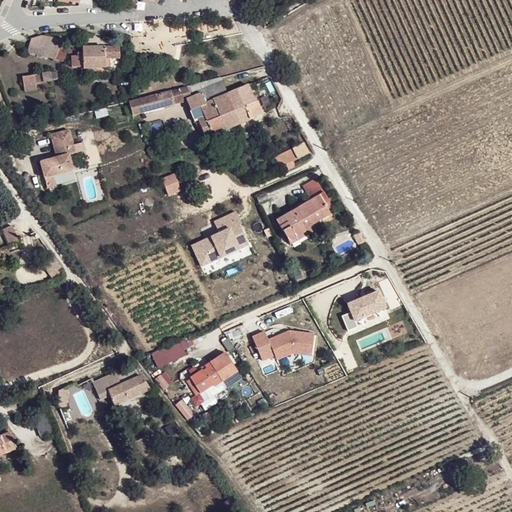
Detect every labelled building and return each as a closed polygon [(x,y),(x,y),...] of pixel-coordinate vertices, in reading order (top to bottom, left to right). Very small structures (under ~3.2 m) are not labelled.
[(65,41),(40,35),(32,38),(27,52),(51,58),(58,60),(62,62),(67,54),(60,51),(65,41)] [(110,58),(120,58),(119,46),(84,47),(83,52),(78,53),(78,56),(72,56),(72,67),(83,66),(83,68),(111,66),(110,58)] [(57,71),(50,72),(52,82),(59,80),(57,71)] [(52,82),(50,72),(43,73),(44,83),(52,82)] [(36,85),(44,83),(43,73),(35,74),(36,85)] [(36,85),(35,74),(23,76),(26,91),(37,90),(36,85)] [(222,76),(170,90),(176,104),(225,83),(223,79),(222,76)] [(228,92),(225,83),(187,100),(195,120),(198,119),(206,138),(240,124),(234,110),(220,115),(214,98),(228,92)] [(234,110),(240,124),(261,116),(256,101),(248,84),(228,92),(214,98),(220,115),(234,110)] [(170,90),(128,102),(134,116),(176,104),(170,90)] [(256,101),(261,116),(265,114),(259,100),(256,101)] [(46,117),(55,116),(52,104),(43,105),(46,117)] [(69,130),(54,134),(58,151),(60,151),(61,156),(57,157),(40,161),(45,178),(73,170),(69,154),(75,153),(69,130)] [(58,151),(54,134),(51,135),(57,157),(61,156),(60,151),(58,151)] [(294,161),(310,153),(305,143),(275,157),(283,173),(297,166),(294,161)] [(167,197),(181,192),(174,174),(160,179),(167,197)] [(307,193),(311,200),(319,196),(324,204),(327,203),(327,204),(330,202),(320,186),(307,193)] [(313,218),(328,210),(326,206),(328,205),(327,203),(324,204),(319,196),(277,221),(288,240),(289,241),(291,242),(293,242),(294,242),(295,241),(296,239),(296,237),(311,229),(309,226),(316,222),(313,218)] [(330,214),(328,210),(313,218),(316,222),(330,214)] [(217,221),(222,233),(193,246),(201,265),(249,243),(240,225),(243,224),(237,212),(217,221)] [(10,245),(19,241),(12,224),(3,228),(10,245)] [(311,229),(296,237),(298,241),(312,232),(311,229)] [(349,312),(342,315),(348,329),(357,326),(355,321),(386,308),(378,290),(345,304),(349,312)] [(265,332),(253,337),(263,361),(275,355),(277,360),(291,354),(312,356),(314,334),(290,331),(286,333),(269,340),(265,332)] [(225,352),(205,365),(207,368),(202,371),(200,370),(189,377),(199,392),(210,386),(211,387),(237,371),(225,352)] [(112,404),(148,387),(140,375),(133,377),(129,369),(95,383),(99,391),(105,389),(112,404)] [(58,390),(58,408),(68,408),(68,390),(58,390)] [(5,432),(12,450),(17,448),(9,430),(5,432)] [(0,455),(12,450),(5,432),(0,433),(0,455)] [(145,469),(158,464),(149,442),(140,446),(141,450),(137,452),(139,457),(144,455),(145,459),(142,461),(145,469)] [(200,511),(207,511),(224,501),(206,473),(184,487),(200,511)]
